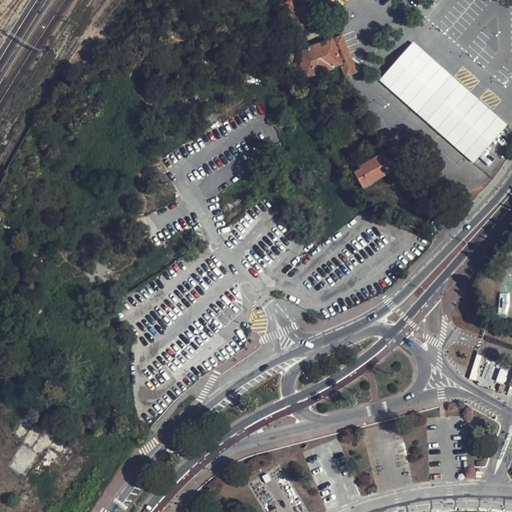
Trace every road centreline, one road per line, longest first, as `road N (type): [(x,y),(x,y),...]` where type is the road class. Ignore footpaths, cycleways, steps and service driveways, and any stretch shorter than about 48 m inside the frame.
road 1 (primary): [(312,346),(240,384),(196,420),(116,511)]
road 2 (primary): [(511,176),(391,303),(330,338)]
road 3 (primary): [(147,511),(210,448),(291,401)]
road 4 (primary): [(394,331),(511,198)]
road 5 (primary): [(291,401),(394,331)]
